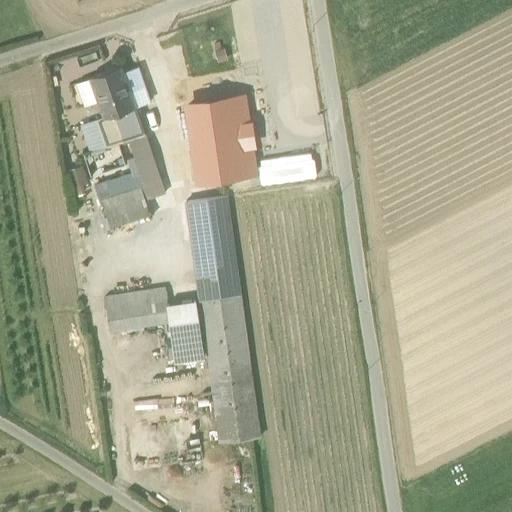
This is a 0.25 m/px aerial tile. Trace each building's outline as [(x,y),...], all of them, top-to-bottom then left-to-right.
[(105,117),(135,107),(123,72),(121,66),(90,77),(104,118),(105,117)] [(138,67),(123,72),(135,107),(150,102),(138,67)] [(255,170),(244,97),(231,99),(242,172),(255,170)] [(188,105),(199,179),(242,172),(231,99),(188,105)] [(135,107),(105,117),(114,143),(129,139),(144,133),(135,107)] [(109,146),(114,143),(105,117),(104,118),(99,119),(109,146)] [(101,198),(111,228),(150,215),(145,200),(165,193),(144,133),(129,139),(144,184),(101,198)] [(186,201),(192,241),(231,235),(226,196),(186,201)] [(208,299),(240,295),(231,235),(192,241),(199,293),(207,292),(208,299)] [(169,322),(172,343),(201,339),(196,301),(174,304),(172,286),(105,297),(110,330),(169,322)] [(200,300),(220,443),(260,438),(240,295),(208,299),(200,300)] [(205,362),(201,339),(172,343),(175,366),(205,362)]
